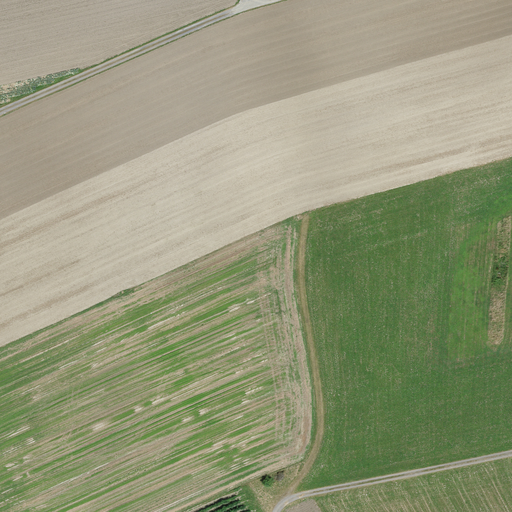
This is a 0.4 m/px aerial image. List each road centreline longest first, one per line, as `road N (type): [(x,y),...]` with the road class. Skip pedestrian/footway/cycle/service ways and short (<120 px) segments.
road 1 (track): [(260,0),(0,108)]
road 2 (track): [(511,450),(297,492),(274,511)]
